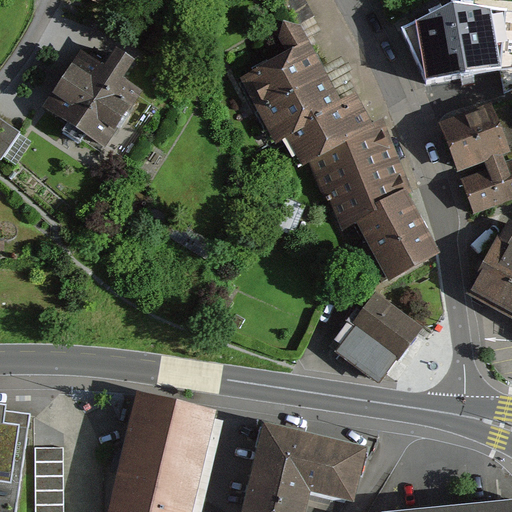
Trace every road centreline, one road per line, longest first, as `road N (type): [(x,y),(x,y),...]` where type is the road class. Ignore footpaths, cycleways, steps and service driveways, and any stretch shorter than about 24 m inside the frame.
road 1 (secondary): [(0,362),(125,365),(462,413)]
road 2 (residential): [(462,413),(464,343),(430,180),(348,0)]
